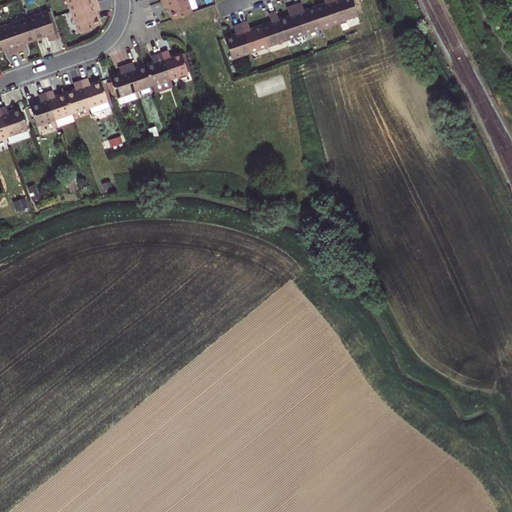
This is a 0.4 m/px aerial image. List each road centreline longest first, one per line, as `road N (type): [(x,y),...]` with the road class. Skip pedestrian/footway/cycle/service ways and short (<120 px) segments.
road 1 (track): [(402,0),(511,219)]
road 2 (residential): [(0,82),(97,48),(119,22),(123,0)]
